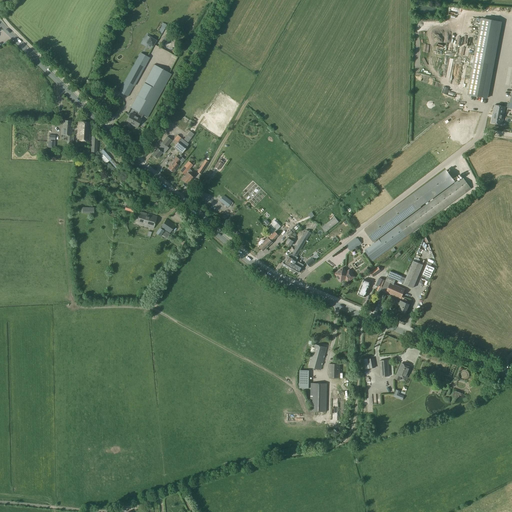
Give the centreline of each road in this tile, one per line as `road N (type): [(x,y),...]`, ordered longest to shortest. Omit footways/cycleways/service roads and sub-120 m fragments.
road 1 (unclassified): [(0,502),(119,509),(341,442),(356,406),(357,313)]
road 2 (tertiary): [(357,313),(246,259),(0,24)]
road 3 (tertiary): [(511,376),(357,313)]
